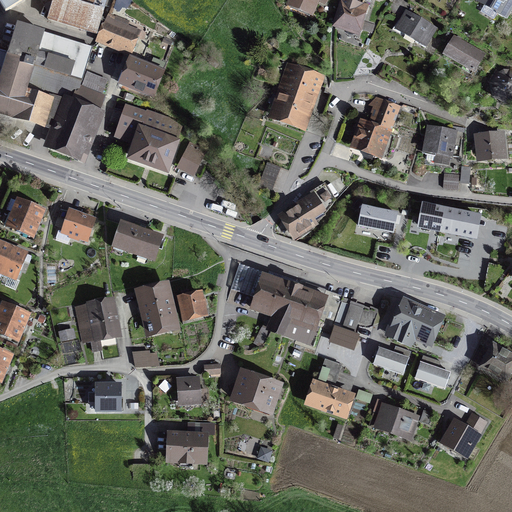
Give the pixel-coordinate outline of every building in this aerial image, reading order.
[(0,0),(0,3),(5,12),(24,0),(0,0)] [(102,0),(53,0),(48,19),(55,22),(53,25),(65,29),(66,25),(97,34),(106,1),(102,0)] [(311,15),(317,0),(316,0),(291,0),(289,5),(311,15)] [(350,0),(344,0),(337,24),(360,32),(361,29),(372,32),(374,25),(364,22),(369,6),(350,0)] [(511,7),(511,0),(476,0),(476,1),(485,6),(482,12),(493,19),(496,13),(506,18),(511,7)] [(406,11),(397,28),(417,40),(415,42),(425,48),(436,28),(406,11)] [(99,39),(129,51),(137,32),(106,20),(99,39)] [(79,86),(80,86),(83,80),(92,49),(18,26),(9,54),(5,53),(5,52),(0,50),(0,111),(44,125),(46,116),(57,120),(57,119),(65,121),(79,86)] [(455,38),(444,55),(473,72),(484,54),(455,38)] [(151,95),(160,72),(132,61),(123,84),(151,95)] [(274,116),(303,126),(319,77),(291,68),(274,116)] [(499,73),(493,84),(496,95),(506,101),(511,99),(511,71),(510,70),(499,73)] [(107,81),(87,73),(82,85),(102,93),(107,81)] [(57,119),(57,120),(50,138),(54,139),(51,146),(80,158),(105,97),(80,87),(80,86),(79,86),(65,121),(57,119)] [(378,120),(376,129),(386,132),(396,108),(383,103),(384,100),(377,97),(370,105),(379,111),(376,120),(378,120)] [(130,142),(131,140),(136,126),(176,140),(179,129),(168,121),(148,114),(147,116),(127,109),(117,137),(130,142)] [(388,133),(386,132),(376,129),(362,124),(354,147),(379,157),(388,133)] [(165,170),(176,140),(136,126),(131,140),(138,142),(132,158),(165,170)] [(435,161),(435,163),(448,165),(454,132),(429,128),(425,151),(428,152),(426,160),(435,161)] [(479,138),(481,159),(502,157),(499,136),(479,138)] [(191,145),(179,167),(193,174),(205,152),(191,145)] [(280,167),(269,163),(260,187),(271,190),(280,167)] [(462,166),(460,181),(469,182),(470,167),(462,166)] [(444,174),(443,188),(458,190),(459,175),(444,174)] [(332,201),(324,187),(296,205),(298,208),(283,218),(294,236),(314,223),(312,219),(323,212),(320,208),(332,201)] [(10,212),(38,224),(43,211),(34,207),(34,206),(28,203),(28,204),(18,200),(15,207),(13,206),(11,212),(10,212)] [(420,227),(440,231),(444,211),(424,207),(420,227)] [(393,233),(397,214),(362,208),(359,226),(393,233)] [(475,237),(479,218),(444,211),(440,231),(475,237)] [(38,224),(10,212),(8,219),(10,220),(7,226),(17,230),(16,232),(23,234),(23,233),(33,237),(38,224)] [(94,220),(70,212),(63,232),(58,231),(56,238),(69,242),(70,237),(78,239),(79,238),(87,241),(94,220)] [(121,224),(113,246),(155,260),(162,238),(121,224)] [(2,276),(13,248),(0,243),(0,272),(2,274),(1,276),(2,276)] [(13,248),(2,276),(8,279),(9,277),(15,279),(19,270),(21,270),(23,264),(22,263),(26,254),(13,248)] [(277,319),(272,331),(313,346),(319,327),(314,325),(326,290),(305,283),(304,288),(267,276),(255,311),(277,319)] [(140,293),(150,334),(175,328),(165,287),(140,293)] [(180,299),(185,319),(205,315),(203,306),(206,306),(204,299),(201,300),(200,294),(180,299)] [(363,312),(371,315),(372,312),(364,310),(365,305),(352,301),(347,315),(361,319),(363,312)] [(400,302),(391,324),(404,330),(399,340),(407,343),(411,333),(430,341),(439,319),(400,302)] [(77,309),(83,340),(91,339),(93,352),(101,350),(99,337),(116,334),(110,303),(77,309)] [(0,318),(23,328),(29,315),(19,311),(20,310),(13,307),(13,308),(3,304),(0,311),(0,310),(0,318)] [(23,328),(0,318),(0,333),(2,334),(1,335),(8,338),(8,337),(18,341),(23,328)] [(263,327),(255,343),(261,346),(271,330),(263,327)] [(359,335),(335,327),(330,340),(354,349),(359,335)] [(74,338),(72,330),(60,333),(62,340),(74,338)] [(511,354),(501,349),(500,350),(493,347),(489,354),(482,350),(483,349),(482,348),(474,362),(511,383),(511,380),(511,370),(511,367),(511,357),(510,356),(511,354)] [(0,366),(6,369),(11,356),(2,352),(2,351),(0,349),(0,366)] [(403,375),(408,359),(379,349),(374,364),(403,375)] [(133,353),(136,368),(159,365),(156,353),(149,354),(149,351),(133,353)] [(423,356),(415,379),(445,389),(450,373),(438,369),(441,362),(423,356)] [(325,359),(318,380),(332,385),(339,364),(325,359)] [(204,366),(205,374),(220,373),(220,365),(204,366)] [(242,373),(234,400),(270,412),(279,386),(242,373)] [(179,382),(180,404),(206,402),(205,393),(198,394),(198,380),(179,382)] [(352,397),(315,384),(308,404),(345,416),(352,397)] [(96,403),(96,411),(120,411),(120,385),(96,385),(96,393),(88,393),(88,403),(96,403)] [(359,391),(357,398),(369,403),(372,395),(359,391)] [(384,408),(378,426),(411,437),(414,427),(413,426),(416,419),(384,408)] [(424,411),(420,421),(429,424),(432,414),(424,411)] [(373,412),(369,426),(376,428),(381,415),(373,412)] [(472,415),(465,428),(478,436),(485,423),(472,415)] [(466,456),(478,436),(465,428),(455,423),(443,443),(466,456)] [(169,434),(168,461),(205,463),(206,436),(169,434)] [(150,480),(149,464),(132,464),(132,481),(150,480)]
